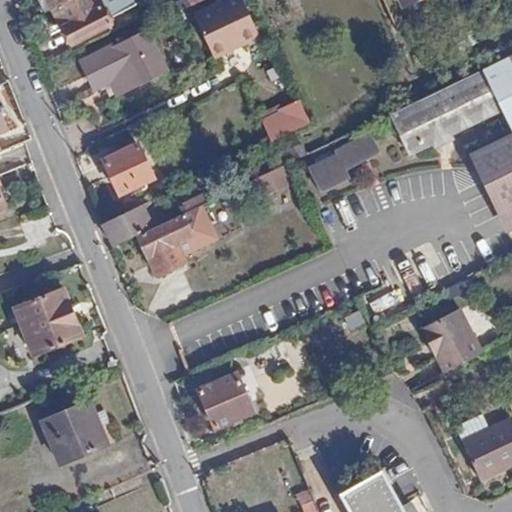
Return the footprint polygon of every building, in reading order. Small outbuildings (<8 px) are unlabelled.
[(38,0),(46,14),(52,10),(46,0),(38,0)] [(54,9),(70,0),(46,0),(52,10),(54,9)] [(134,5),(131,0),(70,0),(54,9),(73,44),(111,25),(109,18),(134,5)] [(233,0),(198,15),(214,51),(227,45),(240,39),(244,46),(260,39),(241,0),(233,0)] [(503,6),(487,14),(493,26),(509,19),(503,6)] [(175,18),(171,12),(165,14),(168,21),(175,18)] [(135,90),(168,73),(146,30),(82,62),(96,89),(112,82),(128,74),(135,90)] [(227,45),(230,51),(244,46),(240,39),(227,45)] [(216,58),(230,51),(227,45),(214,51),(216,58)] [(511,55),(458,81),(476,119),(502,107),(511,126),(511,134),(471,155),(500,215),(511,209),(511,55)] [(112,82),(118,97),(135,90),(128,74),(112,82)] [(476,119),(458,81),(414,103),(432,140),(476,119)] [(270,140),(312,122),(301,98),(260,115),(270,140)] [(344,167),(346,171),(381,152),(370,131),(335,149),(344,167)] [(344,167),(335,149),(331,142),(310,153),(322,178),(344,167)] [(104,160),(121,194),(155,178),(138,143),(104,160)] [(280,178),(276,169),(251,181),(260,199),(278,190),(274,181),(280,178)] [(152,229),(139,236),(158,276),(186,261),(178,242),(213,225),(203,205),(152,229)] [(102,225),(113,247),(139,236),(152,229),(141,206),(102,225)] [(511,231),(511,209),(500,215),(509,233),(511,231)] [(16,310),(35,355),(82,335),(63,289),(16,310)] [(376,291),(359,299),(373,328),(390,318),(376,291)] [(424,326),(446,373),(485,352),(463,307),(424,326)] [(257,366),(199,391),(215,429),(254,413),(252,410),(273,401),(257,366)] [(459,433),(490,418),(483,401),(452,418),(459,433)] [(108,444),(101,427),(96,414),(91,403),(43,423),(60,464),(108,444)] [(96,414),(101,427),(109,423),(104,410),(96,414)] [(511,422),(506,410),(490,418),(459,433),(480,479),(507,466),(505,463),(511,460),(511,422)] [(343,496),(352,511),(404,511),(382,472),(343,496)]
